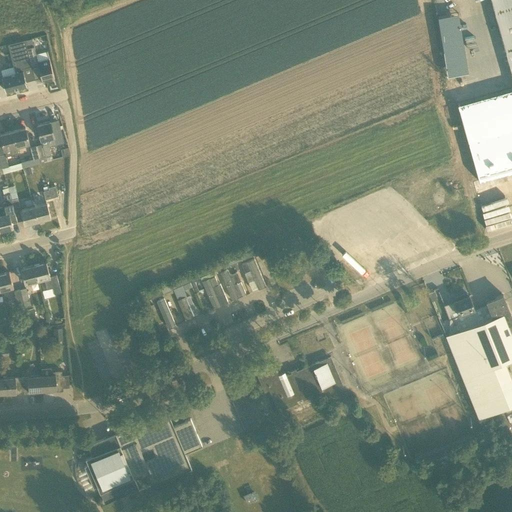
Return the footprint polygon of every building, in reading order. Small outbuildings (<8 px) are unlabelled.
[(511,0),(491,0),(510,69),(511,68),(511,0)] [(460,13),(440,16),(449,76),(469,73),(460,13)] [(32,38),(25,40),(27,48),(34,46),(32,38)] [(6,91),(27,86),(22,68),(31,66),(27,48),(25,41),(8,45),(15,73),(2,76),(6,91)] [(38,62),(34,46),(27,48),(31,66),(35,80),(36,80),(35,79),(41,77),(42,81),(54,78),(49,59),(38,62)] [(511,68),(510,69),(511,75),(511,89),(460,105),(479,181),(511,171),(511,68)] [(43,144),(37,146),(40,158),(41,163),(53,159),(52,155),(50,146),(56,145),(50,121),(37,124),(43,144)] [(17,147),(29,144),(25,127),(13,131),(17,147)] [(0,142),(0,158),(2,168),(8,166),(6,157),(19,154),(17,147),(13,131),(0,134),(2,142),(0,142)] [(33,159),(40,158),(37,146),(30,148),(33,159)] [(68,147),(61,149),(62,156),(70,154),(68,147)] [(33,173),(32,167),(25,168),(27,175),(33,173)] [(49,188),(48,185),(43,187),(44,189),(43,189),(45,199),(58,196),(55,186),(49,188)] [(12,200),(10,193),(4,195),(3,195),(5,202),(3,202),(2,204),(3,206),(0,206),(0,230),(13,227),(11,219),(17,218),(14,208),(12,200)] [(14,208),(20,206),(18,198),(12,200),(14,208)] [(38,221),(51,217),(47,203),(34,206),(38,221)] [(24,224),(38,221),(34,206),(20,210),(24,224)] [(298,276),(326,263),(320,248),(291,261),(294,267),(298,276)] [(244,259),(255,255),(252,249),(242,254),(244,259)] [(258,288),(257,288),(258,290),(265,286),(254,259),(242,264),(245,271),(250,269),(251,271),(245,273),(249,282),(255,279),(258,288)] [(218,271),(228,266),(225,261),(215,265),(218,271)] [(50,276),(46,262),(34,265),(38,280),(44,278),(47,289),(53,287),(54,294),(61,292),(56,274),(50,276)] [(25,284),(38,280),(34,265),(21,268),(25,284)] [(200,278),(210,274),(207,269),(197,273),(200,278)] [(234,283),(230,274),(228,270),(221,273),(232,300),(240,297),(234,283)] [(0,288),(1,290),(13,287),(9,272),(0,274),(0,288)] [(202,281),(214,309),(221,306),(217,297),(224,294),(220,284),(218,285),(215,276),(210,278),(209,278),(202,281)] [(172,290),(182,286),(180,280),(170,285),(172,290)] [(26,288),(20,290),(24,302),(30,300),(26,288)] [(153,298),(163,294),(161,288),(151,293),(153,298)] [(18,303),(24,302),(20,290),(14,291),(18,303)] [(181,291),(174,294),(185,321),(192,318),(181,291)] [(434,291),(429,293),(432,301),(438,299),(434,291)] [(459,315),(451,318),(449,319),(449,334),(445,335),(463,379),(478,418),(511,404),(511,378),(505,361),(511,358),(511,333),(511,334),(511,333),(511,316),(503,294),(487,300),(488,303),(492,313),(490,317),(491,318),(480,322),(475,309),(469,295),(454,301),(459,315)] [(168,329),(175,326),(164,298),(156,301),(168,329)] [(33,308),(25,310),(30,327),(38,325),(33,308)] [(337,386),(329,368),(325,359),(297,371),(296,369),(293,370),(306,400),(308,399),(307,396),(323,390),(324,392),(337,386)] [(303,401),(306,400),(293,370),(291,371),(292,373),(286,376),(286,377),(281,379),(276,367),(257,375),(265,392),(269,390),(275,404),(271,406),(274,413),(278,411),(298,403),(297,401),(302,398),(303,401)] [(54,375),(52,375),(42,376),(42,391),(63,389),(63,383),(62,371),(54,372),(54,375)] [(22,394),(32,393),(31,391),(42,391),(42,376),(21,377),(22,394)] [(15,378),(15,377),(1,378),(2,393),(14,392),(14,395),(22,394),(21,377),(15,378)] [(109,436),(132,491),(138,488),(133,477),(136,476),(142,473),(144,476),(146,475),(150,483),(201,460),(195,447),(210,440),(196,409),(181,416),(177,408),(109,436)] [(105,503),(132,491),(109,436),(88,445),(92,456),(85,459),(88,465),(84,466),(94,488),(97,487),(100,493),(105,503)]
